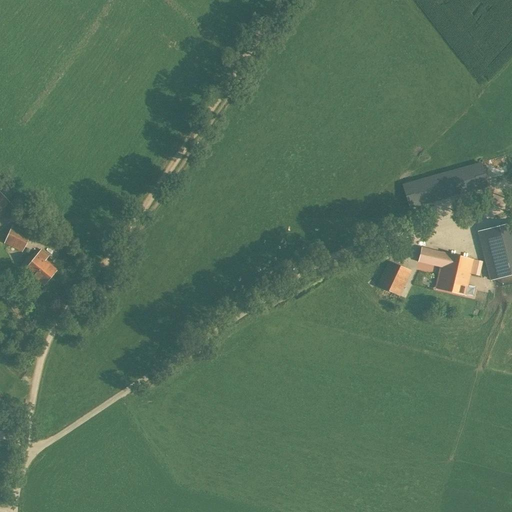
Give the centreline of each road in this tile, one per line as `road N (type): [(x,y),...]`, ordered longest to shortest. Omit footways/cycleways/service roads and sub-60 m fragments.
road 1 (unclassified): [(13,511),(22,461),(327,259),(496,209)]
road 2 (track): [(288,0),(111,252)]
road 3 (track): [(111,252),(40,357),(22,461)]
